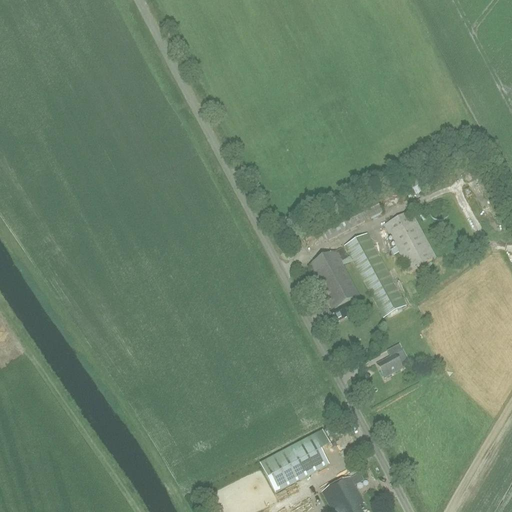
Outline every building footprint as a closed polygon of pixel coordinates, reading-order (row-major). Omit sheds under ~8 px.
[(408,197),(423,191),(420,184),(406,190),(408,197)] [(483,191),(477,194),(487,212),(493,208),(483,191)] [(328,242),(381,214),(374,200),(320,228),(328,242)] [(447,207),(435,209),(436,218),(448,216),(447,207)] [(409,212),(384,226),(396,248),(391,251),(393,256),(398,253),(410,273),(435,259),(409,212)] [(502,225),(497,227),(501,236),(506,234),(502,225)] [(406,307),(366,236),(344,248),(350,258),(352,262),(384,319),(406,307)] [(292,251),(298,247),(292,238),(286,242),(292,251)] [(308,268),(323,295),(332,312),(330,313),(336,324),(338,323),(337,323),(354,314),(349,303),(359,297),(342,266),(340,263),(347,259),(342,249),(335,253),(308,268)] [(350,258),(347,259),(340,263),(342,266),(348,264),(352,262),(350,258)] [(390,359),(377,366),(384,379),(402,369),(395,356),(402,352),(398,346),(386,352),(390,359)] [(321,452),(330,447),(322,432),(259,466),(274,494),(328,466),(321,452)] [(365,511),(362,505),(363,504),(349,478),(335,486),(348,511),(365,511)] [(348,511),(335,486),(321,494),(330,511),(348,511)]
